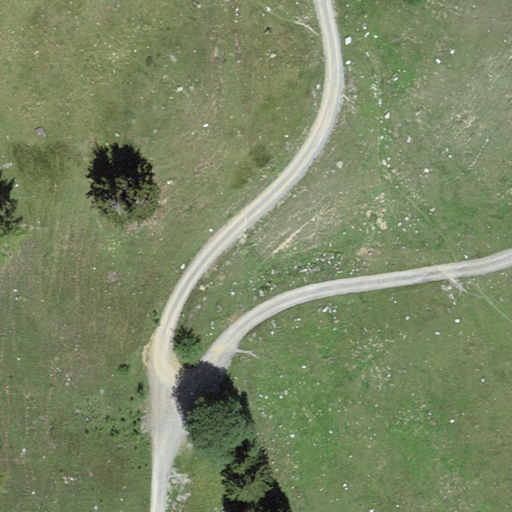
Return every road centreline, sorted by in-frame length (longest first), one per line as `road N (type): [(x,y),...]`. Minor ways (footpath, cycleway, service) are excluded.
road 1 (track): [(169,421),(158,371),(176,308),(228,242),(300,174),(334,115),(335,45),(320,0)]
road 2 (track): [(511,262),(278,306),(244,332),(208,387),(169,421)]
